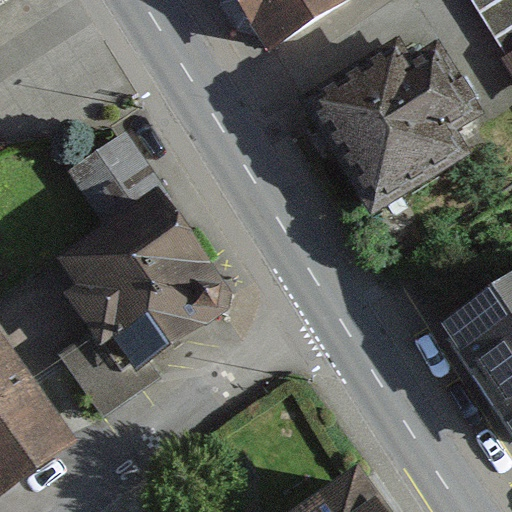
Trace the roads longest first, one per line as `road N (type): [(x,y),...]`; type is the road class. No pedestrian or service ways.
road 1 (primary): [(142,0),(336,315)]
road 2 (residential): [(70,511),(336,315)]
road 3 (primary): [(336,315),(463,511)]
